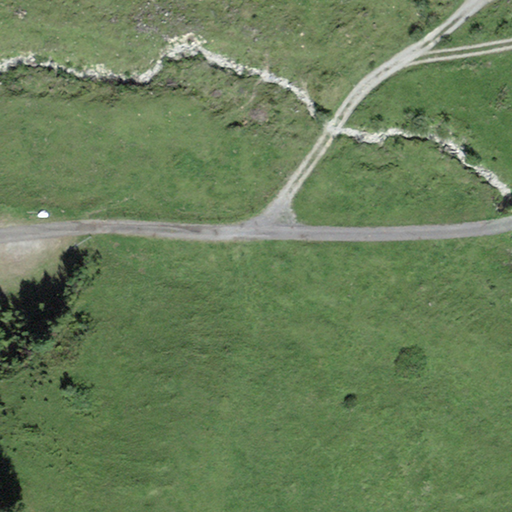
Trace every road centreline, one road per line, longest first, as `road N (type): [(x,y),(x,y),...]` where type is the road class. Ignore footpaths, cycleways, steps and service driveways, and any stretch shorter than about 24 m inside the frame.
road 1 (track): [(511,223),(268,234),(81,228),(0,241)]
road 2 (track): [(268,234),(371,84),(416,62),(511,45)]
